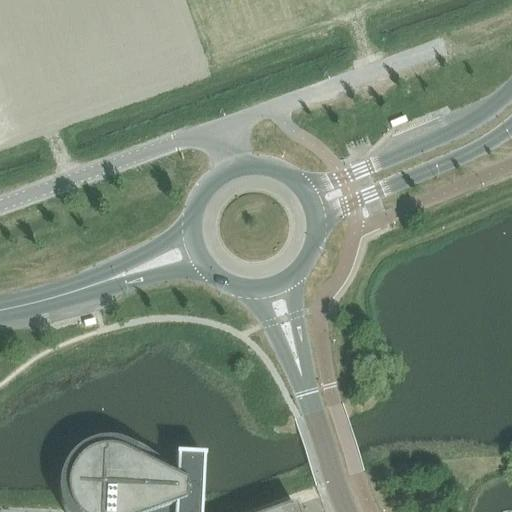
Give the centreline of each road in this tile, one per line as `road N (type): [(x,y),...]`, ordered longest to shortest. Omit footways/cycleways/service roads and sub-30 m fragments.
road 1 (unclassified): [(214,128),(437,47)]
road 2 (tertiary): [(511,91),(442,139),(299,188)]
road 3 (residential): [(345,511),(273,289)]
road 4 (unclassified): [(0,205),(214,128)]
road 5 (tertiary): [(315,230),(350,204),(511,129)]
road 6 (tertiary): [(0,311),(196,253)]
